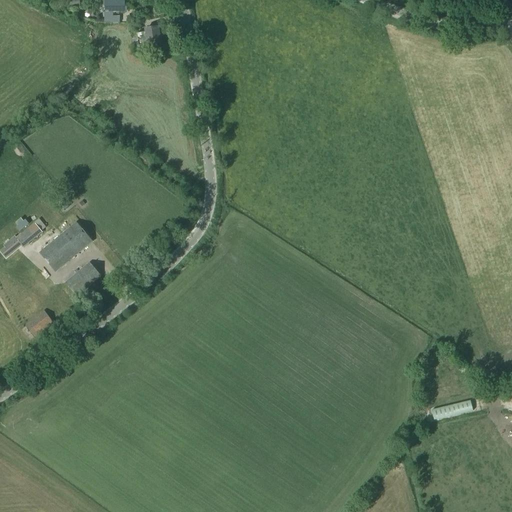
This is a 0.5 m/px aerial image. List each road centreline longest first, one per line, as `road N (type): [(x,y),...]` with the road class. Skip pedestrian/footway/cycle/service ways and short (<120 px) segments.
road 1 (unclassified): [(0,394),(198,236),(211,190),(183,0)]
road 2 (unclassified): [(511,27),(430,26),(361,0)]
